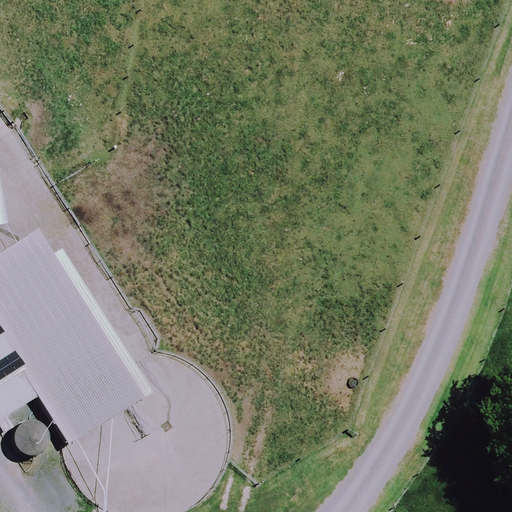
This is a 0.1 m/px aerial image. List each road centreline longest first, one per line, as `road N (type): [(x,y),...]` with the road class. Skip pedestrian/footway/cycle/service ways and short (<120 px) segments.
road 1 (track): [(0,33),(252,511)]
road 2 (track): [(410,511),(465,466),(511,210)]
